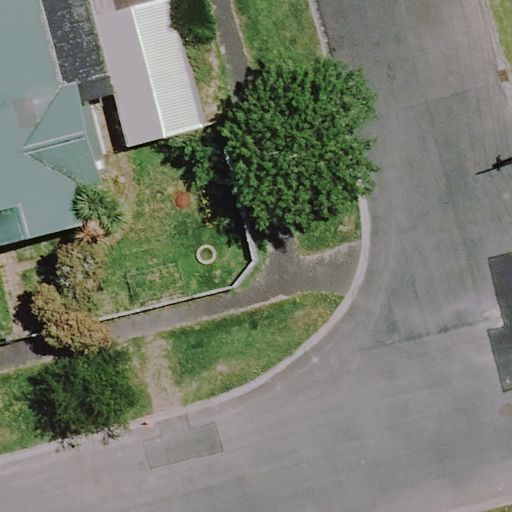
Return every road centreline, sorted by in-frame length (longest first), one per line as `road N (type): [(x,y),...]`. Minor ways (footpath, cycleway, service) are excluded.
road 1 (residential): [(395,0),(505,408)]
road 2 (residential): [(111,511),(505,408)]
